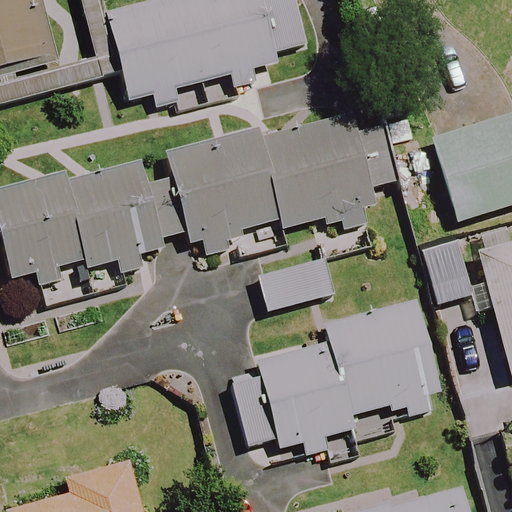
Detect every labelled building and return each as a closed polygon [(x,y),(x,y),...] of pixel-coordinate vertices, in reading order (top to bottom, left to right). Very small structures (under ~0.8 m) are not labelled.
[(0,0),(0,85),(77,66),(59,0),(0,0)] [(306,0),(205,0),(132,19),(157,115),(325,71),(306,0)] [(511,119),(429,147),(457,231),(511,212),(511,119)] [(369,122),(193,168),(219,268),(395,223),(369,122)] [(193,253),(173,179),(16,220),(35,294),(193,253)] [(463,306),(450,243),(415,251),(429,313),(463,306)] [(511,250),(471,261),(504,387),(511,384),(511,250)] [(427,419),(424,406),(437,402),(414,311),(310,337),(313,348),(250,364),(256,388),(222,397),(218,382),(200,386),(212,430),(234,424),(247,478),(323,458),(327,473),(363,464),(359,447),(391,439),(389,429),(427,419)] [(133,511),(122,469),(62,485),(67,502),(31,511),(133,511)] [(466,511),(462,494),(389,511),(466,511)]
